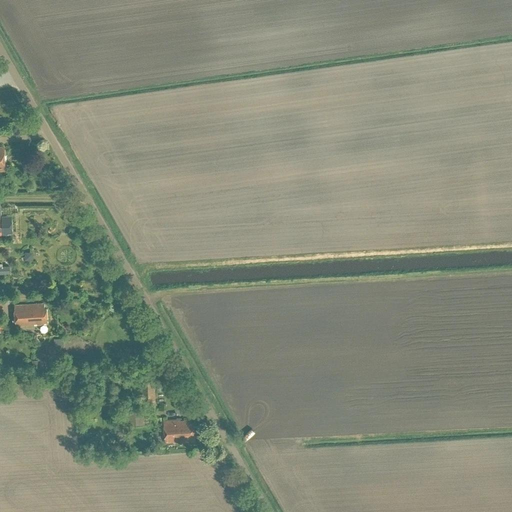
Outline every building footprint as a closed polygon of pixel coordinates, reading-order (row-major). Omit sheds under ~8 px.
[(0,237),(9,237),(8,232),(13,232),(12,215),(0,216),(0,206),(0,237)] [(47,309),(45,309),(45,304),(15,305),(16,326),(48,325),(47,309)] [(62,338),(54,339),(55,347),(63,346),(62,338)] [(46,370),(46,354),(37,355),(38,370),(46,370)] [(154,382),(141,382),(142,407),(155,407),(154,382)] [(191,422),(190,419),(164,420),(166,441),(173,441),(173,443),(195,442),(194,422),(191,422)]
